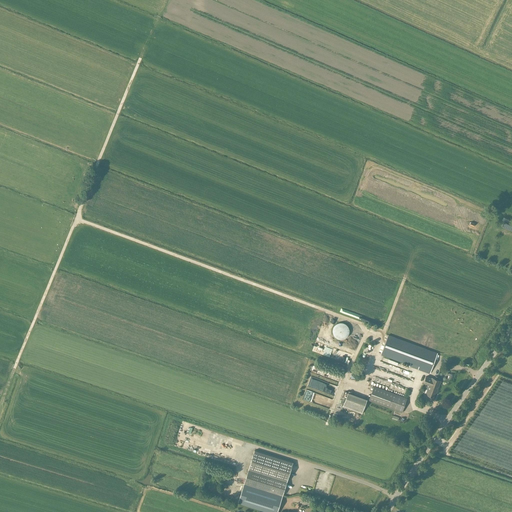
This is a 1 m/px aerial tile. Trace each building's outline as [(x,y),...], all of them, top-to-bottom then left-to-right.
[(511,231),(511,225),(504,222),(502,227),(511,231)] [(333,331),(333,334),(335,336),(337,338),(340,339),(343,339),(345,338),(348,336),(349,334),(350,332),(349,329),(348,326),(347,324),(344,323),(341,322),(338,323),(335,325),(333,328),(333,331)] [(437,353),(425,349),(388,335),(381,354),(410,365),(410,366),(430,373),(437,353)] [(333,358),(345,362),(347,355),(336,351),(333,358)] [(393,374),(390,382),(408,389),(411,380),(393,374)] [(437,384),(439,384),(440,381),(440,380),(441,378),(437,376),(436,379),(432,377),(431,378),(426,376),(423,383),(426,383),(426,381),(428,382),(428,381),(437,385),(437,384)] [(436,392),(439,384),(437,384),(437,385),(428,381),(428,382),(426,381),(426,383),(429,385),(426,394),(433,396),(435,392),(436,392)] [(402,412),(407,398),(374,386),(369,400),(402,412)] [(309,397),(311,397),(313,392),(306,389),(303,399),(308,401),(309,397)] [(367,399),(348,392),(343,407),(362,414),(367,399)] [(254,450),(244,483),(238,503),(268,511),(277,511),(293,462),(254,450)]
